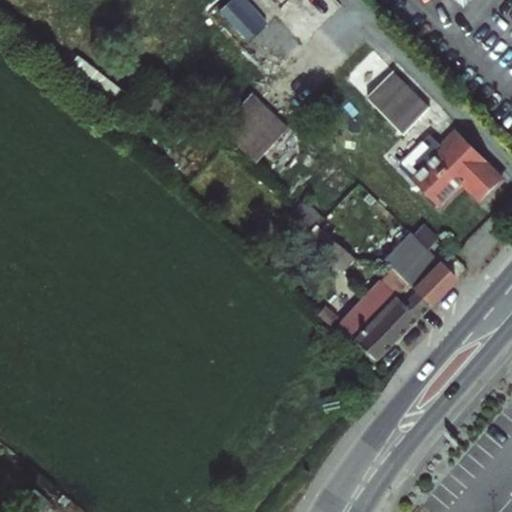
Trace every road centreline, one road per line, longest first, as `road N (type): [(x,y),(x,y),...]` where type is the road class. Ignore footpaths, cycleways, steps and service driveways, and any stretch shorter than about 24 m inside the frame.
road 1 (primary): [(511,275),(382,425),(323,511)]
road 2 (primary): [(360,511),(511,323)]
road 3 (unknown): [(511,88),(490,77),(421,0)]
